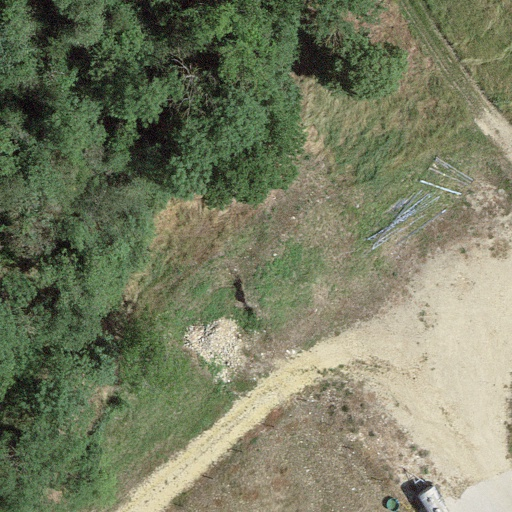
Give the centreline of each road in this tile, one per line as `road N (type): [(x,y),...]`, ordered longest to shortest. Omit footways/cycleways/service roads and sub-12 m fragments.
road 1 (track): [(484,454),(385,386),(319,374),(274,387),(134,511)]
road 2 (track): [(411,0),(511,143)]
